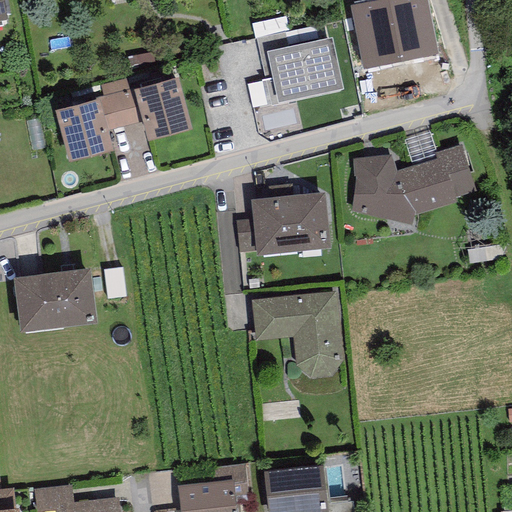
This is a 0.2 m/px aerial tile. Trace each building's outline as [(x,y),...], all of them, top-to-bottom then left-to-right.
[(387,0),(351,7),(363,69),(439,54),(429,0),(387,0)] [(333,43),(268,56),(278,107),(344,93),(333,43)] [(178,79),(139,90),(148,122),(153,142),(192,132),(178,79)] [(139,90),(99,101),(108,133),(148,122),(139,90)] [(99,101),(55,113),(70,165),(113,153),(108,133),(99,101)] [(392,158),(352,163),(354,180),(351,214),(411,230),(416,218),(454,206),(452,199),(472,194),(460,148),(434,155),(435,163),(396,173),(392,158)] [(324,195),(250,203),(257,259),(331,251),(324,195)] [(89,273),(13,282),(20,337),(96,327),(89,273)] [(335,294),(252,303),(256,344),(292,340),(296,368),(311,380),(331,377),(342,364),(335,294)] [(323,457),(263,464),(268,511),(328,505),(323,457)] [(214,476),(178,480),(181,511),(236,511),(234,493),(248,491),(245,461),(212,465),(214,476)] [(72,482),(34,486),(36,508),(55,506),(55,511),(121,511),(120,494),(73,498),(72,482)] [(19,511),(18,499),(0,500),(0,511),(19,511)]
